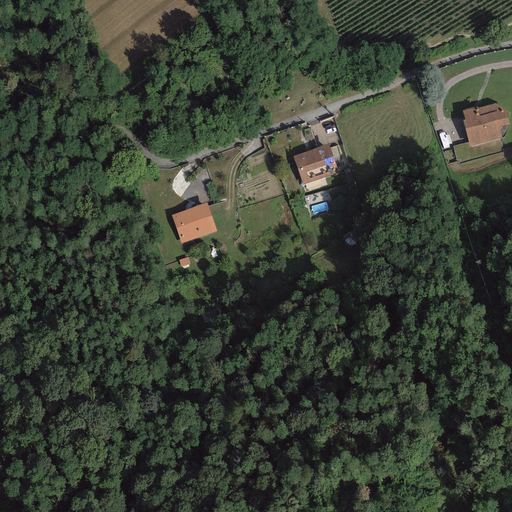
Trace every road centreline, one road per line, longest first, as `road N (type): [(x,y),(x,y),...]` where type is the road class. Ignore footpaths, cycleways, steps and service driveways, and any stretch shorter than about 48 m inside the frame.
road 1 (residential): [(511,45),(415,73),(208,153),(162,163),(105,128),(0,169)]
road 2 (track): [(0,119),(50,117),(105,100),(202,41),(231,36),(394,65),(511,22)]
